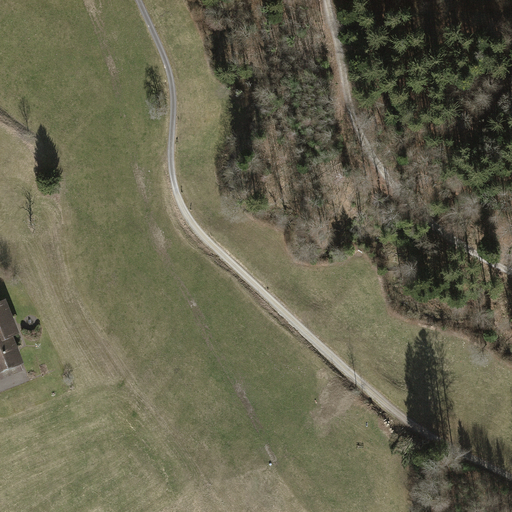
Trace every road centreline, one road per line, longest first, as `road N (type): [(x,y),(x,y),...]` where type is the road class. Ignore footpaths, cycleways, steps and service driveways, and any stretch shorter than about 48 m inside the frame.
road 1 (track): [(138,0),(170,75),(170,161),(195,226),(376,398),(511,480)]
road 2 (track): [(327,0),(353,118),(382,174),(439,231),(511,270)]
